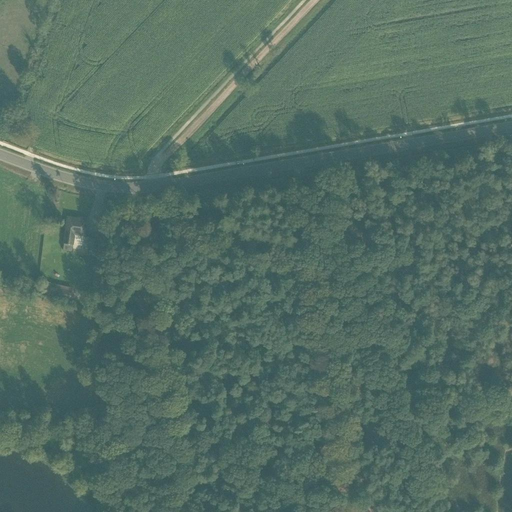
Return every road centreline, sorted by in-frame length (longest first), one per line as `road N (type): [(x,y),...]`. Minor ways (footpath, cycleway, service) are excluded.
road 1 (track): [(292,153),(349,511)]
road 2 (secondary): [(155,185),(511,126)]
road 3 (track): [(131,186),(179,511)]
road 4 (track): [(314,0),(157,163)]
road 5 (track): [(166,421),(76,431),(0,428)]
road 6 (secondary): [(0,154),(84,183),(155,185)]
